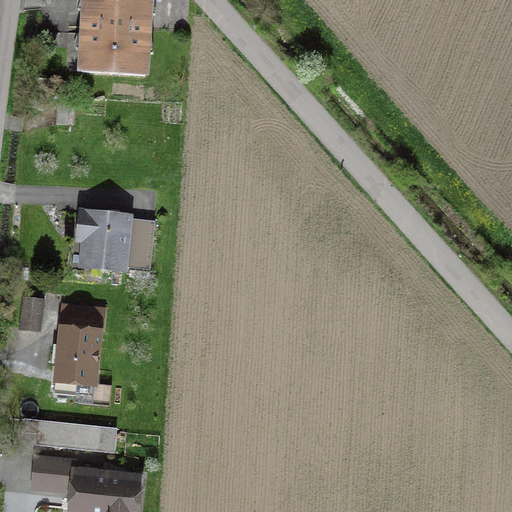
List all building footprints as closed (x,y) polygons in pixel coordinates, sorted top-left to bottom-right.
[(140,0),(83,0),(84,73),(141,73),(140,0)] [(84,268),(122,269),(123,219),(85,218),(84,268)] [(41,301),(23,299),(19,329),(37,331),(41,301)] [(53,394),(84,396),(92,311),(61,308),(53,394)] [(35,489),(66,491),(69,461),(37,459),(35,489)] [(76,474),(72,509),(72,511),(136,511),(140,480),(129,479),(76,474)]
